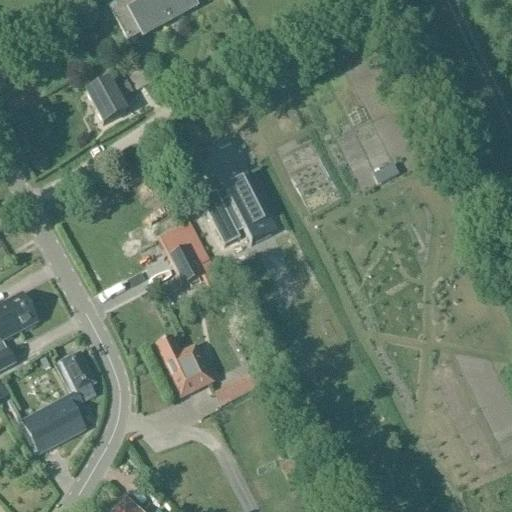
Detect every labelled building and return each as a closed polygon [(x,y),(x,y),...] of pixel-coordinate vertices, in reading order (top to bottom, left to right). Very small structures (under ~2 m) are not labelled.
[(142,38),(195,8),(190,0),(126,0),(110,9),(128,41),(140,35),(142,38)] [(118,101),(134,92),(131,87),(127,89),(125,85),(112,92),(108,84),(84,97),(101,127),(125,114),(118,101)] [(275,235),(240,168),(216,181),(224,196),(217,199),(215,194),(199,202),(223,249),(239,241),(236,235),(242,232),(250,248),(275,235)] [(100,203),(106,200),(102,193),(96,196),(100,203)] [(212,273),(187,226),(158,240),(168,258),(165,260),(181,289),(202,278),(211,295),(222,289),(214,272),(212,273)] [(36,325),(21,298),(0,309),(0,374),(15,367),(7,353),(6,353),(1,344),(36,325)] [(180,355),(172,339),(152,348),(179,403),(213,386),(194,348),(180,355)] [(95,388),(79,356),(57,367),(74,399),(65,404),(63,401),(56,404),(58,408),(24,425),(44,463),(91,439),(75,408),(94,398),(89,390),(95,388)] [(252,392),(246,379),(213,395),(219,409),(252,392)]
